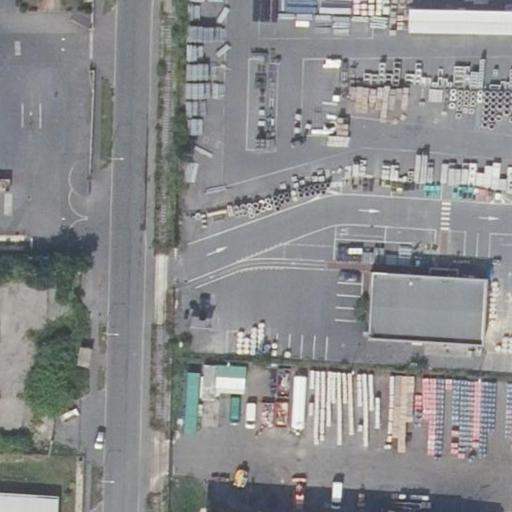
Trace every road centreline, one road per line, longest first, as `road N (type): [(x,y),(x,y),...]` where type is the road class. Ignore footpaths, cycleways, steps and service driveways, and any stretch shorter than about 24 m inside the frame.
road 1 (unknown): [(125,439),(511,470)]
road 2 (unknown): [(135,61),(0,52)]
